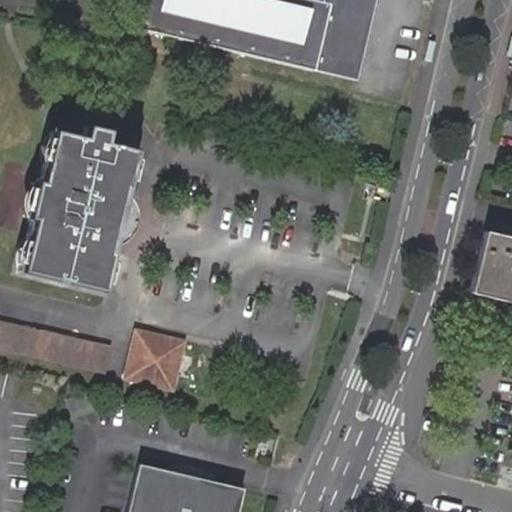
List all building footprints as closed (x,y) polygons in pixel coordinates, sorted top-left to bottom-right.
[(322,0),(320,10),(275,0),(143,0),(135,35),(316,76),(333,11),(341,13),(344,0),(372,0),(374,1),(374,0),(322,0)] [(333,11),(316,77),(354,86),(374,1),(372,0),(344,0),(341,13),(333,11)] [(118,208),(121,195),(123,196),(132,159),(50,140),(38,195),(33,194),(25,228),(29,230),(18,279),(99,298),(109,248),(118,208)] [(124,228),(118,208),(109,248),(118,241),(124,228)] [(478,295),(511,302),(511,244),(493,240),(478,295)] [(511,309),(511,302),(478,295),(476,301),(511,309)] [(0,357),(4,358),(10,333),(0,330),(0,357)] [(10,333),(4,358),(101,382),(107,357),(10,333)] [(179,353),(135,342),(124,386),(168,397),(179,353)] [(233,511),(239,489),(139,466),(128,511),(233,511)]
